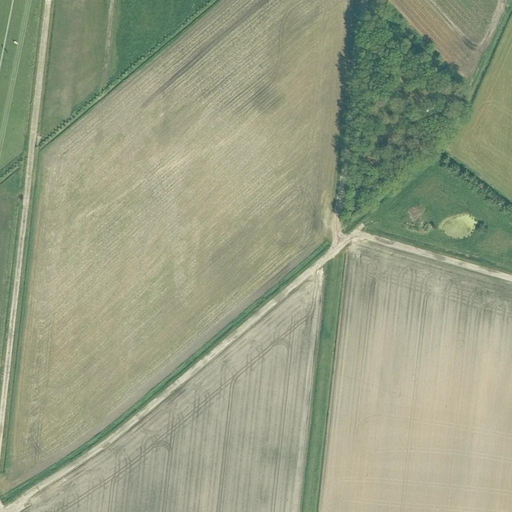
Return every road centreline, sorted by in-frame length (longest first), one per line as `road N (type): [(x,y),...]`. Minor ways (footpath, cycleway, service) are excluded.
road 1 (track): [(0,504),(66,471),(332,245),(360,0)]
road 2 (track): [(48,0),(0,418)]
